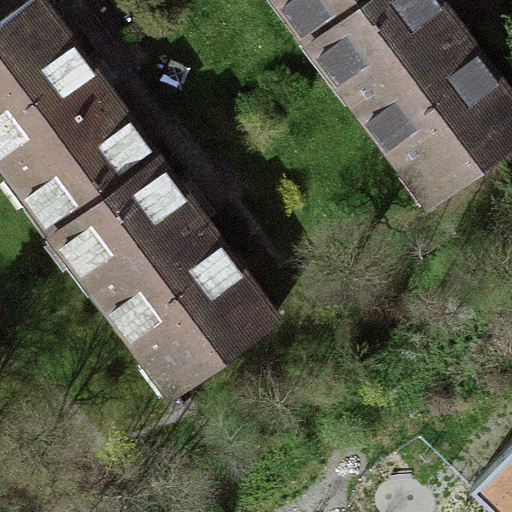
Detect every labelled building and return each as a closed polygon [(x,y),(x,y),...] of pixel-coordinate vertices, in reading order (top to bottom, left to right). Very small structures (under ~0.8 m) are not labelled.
[(0,157),(53,228),(157,151),(43,0),(22,0),(0,16),(0,157)] [(84,0),(111,36),(148,8),(142,0),(84,0)] [(285,0),(313,36),(360,0),(285,0)] [(511,85),(447,0),(360,0),(313,36),(432,194),(511,134),(511,85)] [(157,151),(53,228),(174,387),(277,310),(157,151)]
